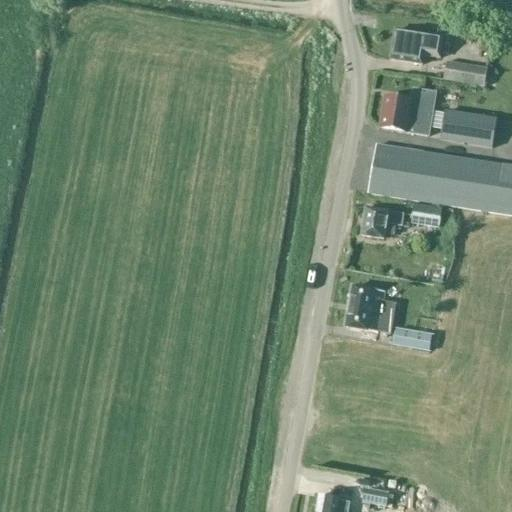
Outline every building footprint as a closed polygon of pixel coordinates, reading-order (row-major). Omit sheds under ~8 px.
[(442,40),(394,32),(389,62),(421,67),(422,58),(438,60),(442,40)] [(488,70),(448,63),(445,82),(485,89),(488,70)] [(379,131),(404,135),(414,137),(419,106),(408,104),(408,103),(384,99),(379,131)] [(441,111),(424,108),(418,138),(436,141),(441,111)] [(492,151),(496,122),(444,113),(440,142),(492,151)] [(511,218),(511,169),(376,147),(368,196),(511,218)] [(444,210),(416,205),(412,226),(441,230),(444,210)] [(402,229),(403,217),(388,215),(388,214),(365,211),(361,238),(383,242),(384,236),(395,237),(396,228),(402,229)] [(352,289),(345,330),(377,336),(378,335),(391,337),(396,306),(383,304),(385,295),(352,289)] [(432,337),(395,331),(392,348),(429,354),(432,337)] [(428,373),(378,363),(368,418),(334,411),(325,461),(358,467),(366,427),(403,434),(407,410),(421,413),(428,373)] [(454,364),(451,387),(460,389),(464,366),(454,364)] [(390,496),(366,491),(363,504),(387,509),(390,496)] [(347,511),(349,506),(315,499),(312,511),(347,511)]
